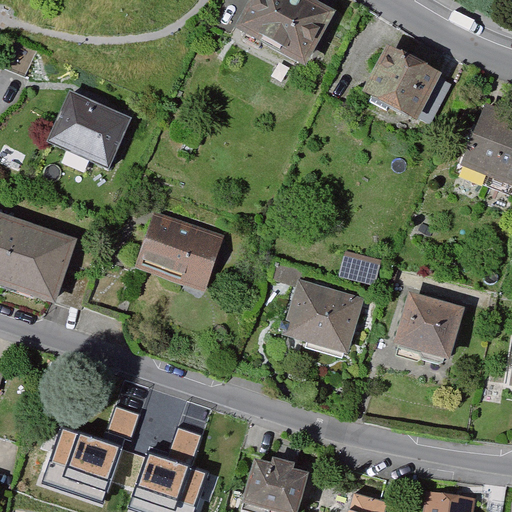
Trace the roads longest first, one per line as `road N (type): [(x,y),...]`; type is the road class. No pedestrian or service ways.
road 1 (residential): [(511,464),(283,416),(0,320)]
road 2 (residential): [(383,0),(511,65)]
